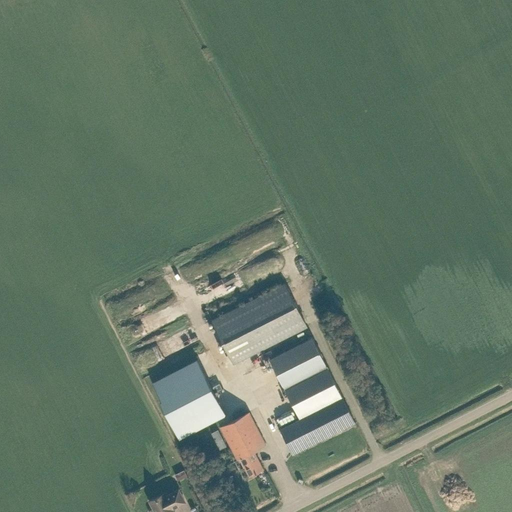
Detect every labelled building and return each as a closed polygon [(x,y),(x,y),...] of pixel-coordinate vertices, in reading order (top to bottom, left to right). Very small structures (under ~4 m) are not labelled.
[(285,282),(212,319),(234,363),(307,326),(285,282)] [(311,335),(269,357),(299,417),(342,395),(327,365),(311,335)] [(179,438),(226,414),(207,377),(160,401),(179,438)] [(342,395),(299,417),(279,427),(292,452),(355,420),(342,395)] [(237,459),(240,458),(255,450),(266,445),(249,412),(220,427),(237,459)] [(255,450),(240,458),(249,477),(264,469),(255,450)] [(178,480),(187,476),(184,469),(175,474),(178,480)] [(150,510),(149,511),(174,511),(172,508),(175,506),(176,507),(186,502),(179,489),(166,496),(164,493),(150,501),(154,509),(150,510)]
